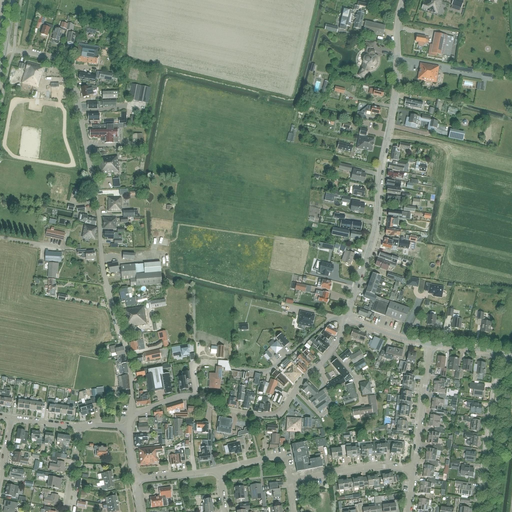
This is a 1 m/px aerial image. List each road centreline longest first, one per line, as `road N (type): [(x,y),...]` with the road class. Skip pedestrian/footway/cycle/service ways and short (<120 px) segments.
road 1 (residential): [(130,417),(131,378),(102,267),(72,71),(60,58),(14,49)]
road 2 (unclassified): [(346,318),(376,230),(402,0)]
road 3 (residential): [(130,417),(181,395),(240,413),(276,414),(331,350),(346,318)]
road 4 (residential): [(482,511),(503,354)]
road 5 (residential): [(231,368),(263,371),(327,321),(346,318)]
road 6 (residential): [(412,470),(430,345)]
road 7 (residential): [(289,479),(368,466),(412,470)]
